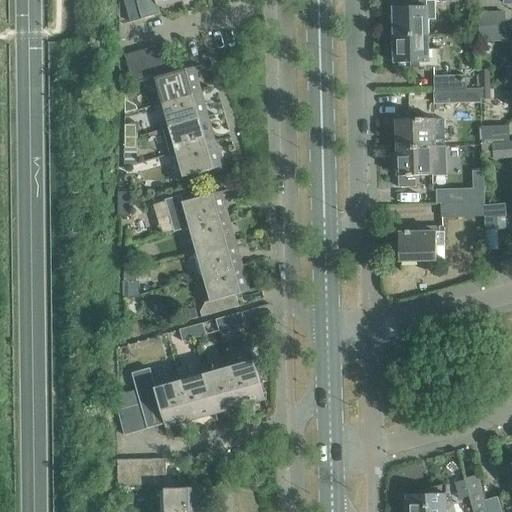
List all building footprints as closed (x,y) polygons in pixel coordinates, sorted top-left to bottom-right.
[(142,19),(136,0),(123,0),(130,23),(142,19)] [(136,0),(142,19),(160,14),(157,3),(169,0),(136,0)] [(428,35),(427,19),(435,19),(435,1),(421,1),(421,7),(393,7),(393,36),(428,35)] [(504,11),(478,12),(478,27),(505,27),(504,11)] [(505,27),(478,27),(479,41),(505,40),(505,27)] [(428,49),(428,35),(393,36),(394,63),(423,63),(423,68),(437,67),(436,49),(428,49)] [(148,48),(155,74),(167,71),(160,45),(148,48)] [(148,48),(136,52),(143,77),(155,74),(148,48)] [(136,52),(125,55),(132,80),(143,77),(136,52)] [(162,103),(198,93),(191,68),(155,78),(162,103)] [(489,83),(489,81),(489,70),(480,70),(480,81),(480,84),(489,83)] [(434,90),(466,89),(466,75),(434,76),(434,90)] [(489,83),(480,84),(480,88),(480,99),(490,98),(489,83)] [(480,88),(466,89),(434,90),(435,103),(480,101),(480,99),(480,88)] [(169,127),(205,118),(198,93),(162,103),(169,127)] [(133,96),(124,99),(127,110),(136,108),(133,96)] [(168,143),(167,143),(170,154),(176,152),(212,142),(205,118),(169,127),(164,129),(168,143)] [(417,120),(397,120),(397,147),(445,146),(444,119),(437,119),(423,119),(423,118),(417,118),(417,120)] [(124,136),(137,136),(137,124),(124,124),(124,136)] [(507,126),(481,127),(482,141),(508,140),(507,126)] [(137,149),(137,136),(124,136),(124,149),(137,149)] [(176,152),(183,177),(219,168),(212,142),(176,152)] [(493,158),(511,156),(511,143),(492,145),(493,158)] [(397,151),(395,151),(395,153),(398,152),(399,188),(416,187),(416,175),(433,175),(445,175),(445,146),(397,147),(397,151)] [(469,189),(437,190),(438,204),(442,203),(484,202),(484,189),(469,189)] [(118,204),(130,204),(131,192),(118,192),(118,204)] [(182,202),(189,227),(225,217),(218,192),(182,202)] [(484,202),(442,203),(442,217),(485,215),(484,204),(484,202)] [(130,217),(130,204),(118,204),(118,217),(130,217)] [(484,204),(485,215),(486,247),(498,246),(498,229),(498,217),(506,217),(505,204),(484,204)] [(196,252),(232,242),(225,217),(189,227),(196,252)] [(406,233),(399,233),(400,261),(437,260),(436,246),(445,245),(445,232),(440,232),(440,227),(419,227),(419,232),(411,233),(411,231),(406,231),(406,233)] [(196,252),(203,276),(239,267),(232,242),(196,252)] [(123,269),(136,269),(136,256),(124,256),(123,269)] [(202,317),(214,313),(240,306),(236,295),(246,292),(239,267),(203,276),(210,300),(204,302),(205,304),(200,312),(202,317)] [(136,281),(136,269),(123,269),(123,281),(135,281),(136,281)] [(135,281),(123,281),(123,299),(135,296),(135,281)] [(198,318),(195,308),(183,311),(186,321),(198,318)] [(241,312),(216,319),(219,331),(244,324),(241,312)] [(140,334),(136,320),(123,324),(127,338),(140,334)] [(257,322),(251,333),(263,339),(269,328),(257,322)] [(206,335),(203,323),(191,326),(194,338),(206,335)] [(191,326),(179,330),(182,341),(194,338),(191,326)] [(254,360),(228,367),(239,403),(264,396),(254,360)] [(228,367),(204,374),(214,410),(239,403),(228,367)] [(189,417),(179,381),(156,388),(150,368),(131,373),(140,404),(141,404),(147,429),(189,417)] [(204,374),(179,381),(189,417),(214,410),(204,374)] [(136,432),(147,429),(141,404),(140,404),(129,407),(136,432)] [(124,436),(136,432),(129,407),(117,410),(124,436)] [(129,459),(117,460),(117,486),(130,486),(129,481),(129,459)] [(141,459),(129,459),(129,481),(130,486),(142,485),(142,481),(141,459)] [(142,481),(142,485),(154,485),(154,481),(154,459),(141,459),(142,481)] [(166,459),(154,459),(154,481),(154,485),(166,485),(166,459)] [(488,511),(485,499),(478,474),(464,478),(473,511),(488,511)] [(459,499),(469,496),(465,480),(455,483),(459,499)] [(406,511),(446,511),(446,483),(421,490),(422,494),(406,494),(406,511)] [(165,489),(165,511),(202,511),(202,488),(165,489)] [(501,511),(497,496),(485,499),(488,511),(501,511)]
